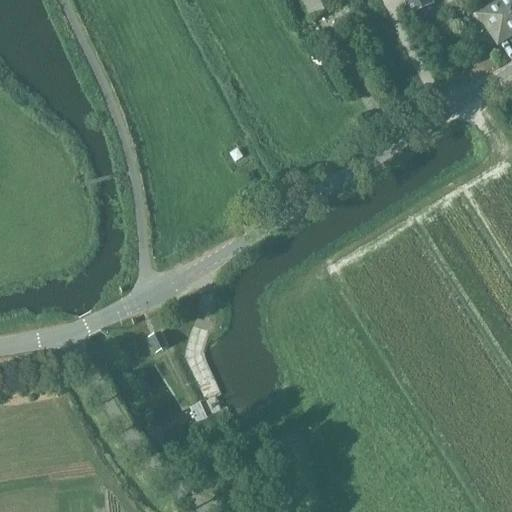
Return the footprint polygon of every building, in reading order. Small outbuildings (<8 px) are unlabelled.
[(341,6),(337,0),(298,0),(310,22),(341,6)] [(429,0),(403,0),(411,16),(432,6),(429,0)] [(511,0),(501,0),(478,15),(496,45),(511,35),(511,0)] [(237,152),(230,156),(235,164),(242,160),(237,152)] [(156,355),(167,350),(160,335),(149,341),(156,355)]
